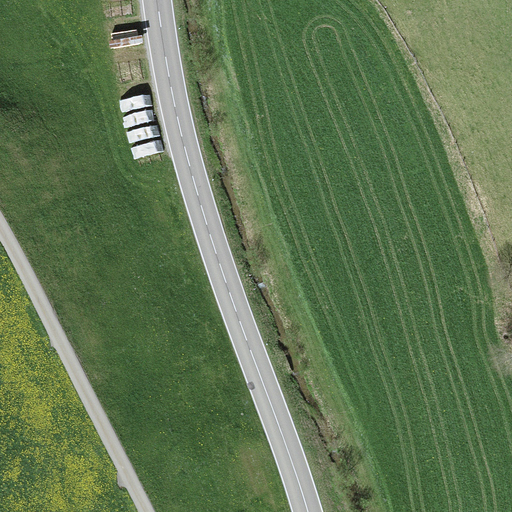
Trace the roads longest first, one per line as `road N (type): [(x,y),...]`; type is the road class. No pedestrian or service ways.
road 1 (secondary): [(157,0),(203,214),(307,511)]
road 2 (unclassified): [(145,511),(0,226)]
